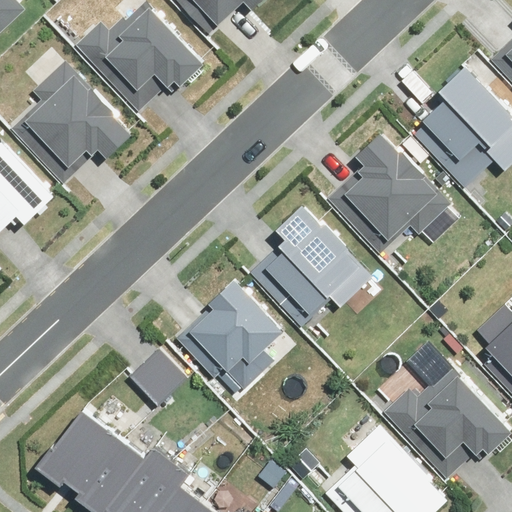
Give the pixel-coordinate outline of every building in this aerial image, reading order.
[(0,0),(0,33),(23,13),(11,0),(0,0)] [(80,38),(138,102),(174,71),(182,80),(208,57),(156,0),(140,0),(111,25),(104,17),(80,38)] [(192,0),(216,26),(244,0),(250,0),(258,5),(263,0),(192,0)] [(511,39),(493,58),(511,78),(511,39)] [(50,87),(17,118),(69,174),(103,142),(113,153),(138,130),(99,87),(102,84),(68,47),(38,74),(50,87)] [(447,97),(414,128),(468,185),(494,161),(504,171),(511,164),(511,163),(511,130),(510,128),(511,126),(511,114),(466,65),(439,89),(447,97)] [(0,237),(21,216),(32,226),(58,198),(49,190),(60,179),(8,130),(0,137),(0,237)] [(357,174),(332,196),(380,250),(412,221),(430,242),(454,222),(442,209),(448,204),(385,134),(379,139),(350,165),(357,174)] [(249,273),(299,328),(334,295),(342,303),(370,276),(342,246),(337,250),(295,205),(258,239),(271,253),(249,273)] [(239,282),(179,336),(214,375),(224,366),(245,389),(274,363),(267,356),(284,341),(264,319),(269,315),(239,282)] [(498,340),(495,343),(511,362),(511,291),(486,314),(480,320),(498,340)] [(407,385),(385,405),(448,474),(486,439),(493,446),(511,428),(511,424),(431,336),(407,358),(427,380),(414,392),(407,385)] [(160,347),(130,373),(157,405),(188,380),(160,347)] [(47,456),(88,486),(126,436),(85,405),(47,456)] [(361,459),(332,487),(355,511),(410,511),(416,506),(421,511),(429,511),(453,490),(382,415),(350,447),(361,459)] [(88,486),(123,511),(132,511),(175,455),(154,439),(146,450),(126,436),(88,486)] [(195,511),(208,496),(185,479),(193,468),(175,455),(132,511),(195,511)] [(248,511),(238,504),(232,511),(229,511),(208,496),(195,511),(248,511)]
